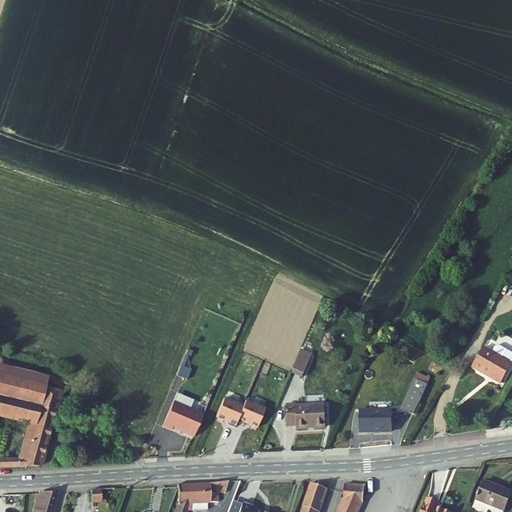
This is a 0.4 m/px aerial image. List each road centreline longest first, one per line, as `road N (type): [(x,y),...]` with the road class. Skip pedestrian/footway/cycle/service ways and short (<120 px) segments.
road 1 (tertiary): [(511,445),(352,466),(0,482)]
road 2 (unknown): [(508,291),(445,397),(436,433),(442,455)]
